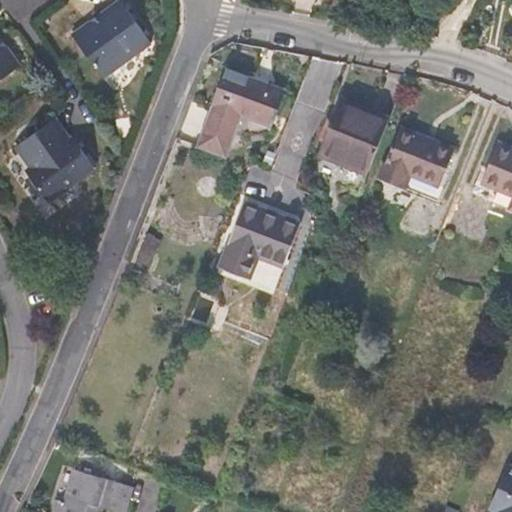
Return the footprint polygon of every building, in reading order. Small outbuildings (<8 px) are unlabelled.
[(151,44),(120,0),(118,0),(71,34),(103,79),(151,44)] [(0,79),(20,65),(0,37),(0,79)] [(271,129),(286,89),(224,66),(196,143),(195,147),(227,158),(242,117),(271,129)] [(390,118),(340,98),(317,154),(367,174),(390,118)] [(48,203),(96,169),(72,135),(70,136),(56,117),(14,148),(28,167),(25,169),(48,203)] [(439,187),(454,149),(400,126),(379,176),(407,188),(412,176),(439,187)] [(511,209),(511,147),(497,141),(476,194),(508,207),(508,208),(511,209)] [(276,287),(300,222),(243,201),(219,266),(276,287)] [(63,500),(73,469),(59,464),(50,496),(55,498),(63,500)] [(511,511),(511,465),(510,464),(489,509),(492,511),(491,511),(511,511)] [(97,511),(98,511),(99,506),(117,511),(126,511),(134,488),(73,469),(63,500),(55,498),(50,511),(97,511)]
